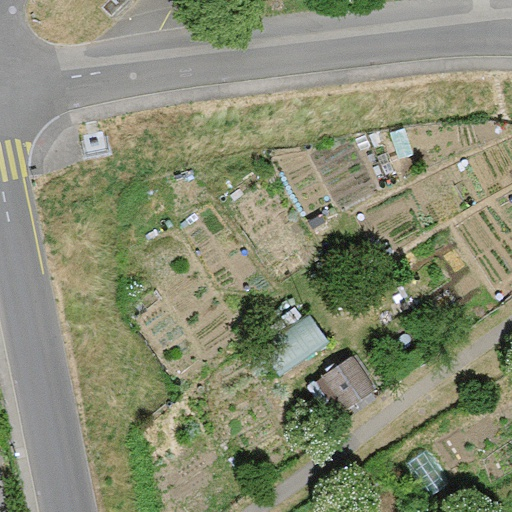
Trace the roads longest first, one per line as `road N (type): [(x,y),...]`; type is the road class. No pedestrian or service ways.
road 1 (residential): [(511,26),(96,71),(0,55)]
road 2 (residential): [(0,168),(67,511)]
